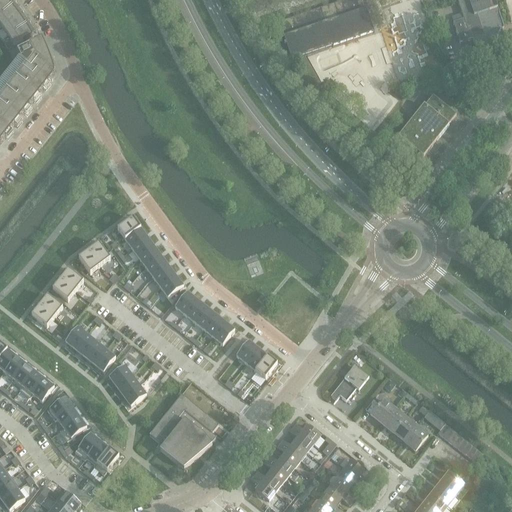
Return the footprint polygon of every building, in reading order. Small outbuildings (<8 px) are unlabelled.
[(0,148),(39,99),(53,81),(49,78),(54,72),(51,66),(50,63),(49,59),(46,53),(44,47),(42,44),(29,50),(21,45),(37,36),(34,29),(30,24),(29,22),(26,17),(23,13),(21,11),(16,5),(12,0),(0,0),(0,40),(2,42),(7,52),(8,54),(10,57),(12,61),(14,65),(16,69),(0,88),(0,148)] [(370,0),(347,0),(344,1),(320,9),(333,48),(374,34),(372,28),(379,26),(370,0)] [(494,0),(456,0),(464,20),(453,24),(460,44),(473,40),(478,56),(492,51),(493,51),(497,42),(497,41),(496,40),(500,30),(502,31),(503,30),(504,29),(504,28),(494,0)] [(320,9),(282,22),(273,25),(283,57),(289,55),(292,62),(307,57),(333,48),(320,9)] [(457,115),(433,97),(426,107),(425,106),(399,139),(423,159),(450,126),(449,126),(457,115)] [(511,209),(505,202),(487,219),(496,228),(511,212),(511,213),(511,212),(511,209)] [(511,212),(496,228),(503,235),(511,225),(511,213),(511,212)] [(133,221),(118,232),(125,242),(141,231),(133,221)] [(511,225),(503,235),(510,242),(511,240),(511,225)] [(141,231),(125,242),(132,252),(148,241),(141,231)] [(148,241),(132,252),(139,262),(155,250),(148,241)] [(99,246),(89,253),(101,269),(111,262),(99,246)] [(155,250),(139,262),(147,271),(162,260),(155,250)] [(89,253),(79,261),(90,277),(101,269),(89,253)] [(162,260),(147,271),(154,281),(169,270),(162,260)] [(169,270),(154,281),(161,291),(176,279),(169,270)] [(69,272),(61,282),(76,294),(84,284),(69,272)] [(176,279),(161,291),(168,301),(184,289),(176,279)] [(61,282),(53,292),(68,304),(76,294),(61,282)] [(187,295),(175,310),(185,318),(197,303),(187,295)] [(48,299),(40,308),(55,320),(63,311),(48,299)] [(197,303),(185,318),(194,325),(206,310),(197,303)] [(40,308),(32,318),(47,330),(55,320),(40,308)] [(206,310),(194,325),(204,333),(216,318),(206,310)] [(216,318),(204,333),(213,340),(225,325),(216,318)] [(225,325),(213,340),(223,348),(235,333),(225,325)] [(78,329),(66,345),(75,352),(87,337),(78,329)] [(87,337),(75,352),(85,360),(97,344),(87,337)] [(97,344),(85,360),(94,367),(107,352),(97,344)] [(249,344),(236,359),(246,367),(258,352),(249,344)] [(7,352),(0,361),(0,371),(5,375),(17,360),(7,352)] [(107,352),(94,367),(104,375),(116,360),(107,352)] [(258,352),(246,367),(256,374),(268,359),(258,352)] [(256,374),(250,381),(260,388),(278,367),(268,359),(256,374)] [(17,360),(5,375),(14,382),(26,367),(17,360)] [(14,382),(12,384),(13,384),(21,391),(22,392),(35,375),(26,367),(14,382)] [(125,369),(109,380),(117,390),(132,379),(125,369)] [(369,380),(359,372),(355,369),(331,398),(336,403),(340,398),(347,403),(357,391),(359,393),(369,380)] [(21,391),(20,393),(20,394),(30,401),(33,398),(33,397),(45,382),(35,375),(22,392),(21,391)] [(132,379),(117,390),(124,400),(139,388),(132,379)] [(45,382),(33,397),(33,398),(43,405),(55,390),(45,382)] [(139,388),(124,400),(131,410),(147,398),(139,388)] [(219,427),(182,397),(150,437),(160,445),(161,443),(165,446),(160,452),(184,471),(212,447),(206,440),(211,435),(212,436),(219,427)] [(65,400),(48,413),(55,423),(55,424),(57,422),(73,411),(65,400)] [(382,427),(383,427),(395,411),(384,402),(380,408),(373,403),(366,412),(372,417),(371,418),(372,419),(373,418),(383,426),(382,427)] [(423,408),(419,412),(426,418),(430,413),(423,408)] [(73,411),(57,422),(64,431),(64,432),(80,420),(73,411)] [(395,411),(383,427),(384,426),(394,435),(393,435),(394,436),(406,420),(395,411)] [(64,431),(60,434),(60,435),(68,445),(87,430),(80,420),(64,432),(64,431)] [(406,420),(394,436),(395,435),(405,443),(404,444),(405,444),(417,429),(406,420)] [(296,426),(293,430),(314,447),(321,439),(307,428),(303,432),(296,426)] [(438,435),(443,439),(451,430),(446,426),(438,435)] [(417,429),(405,444),(405,445),(406,444),(416,452),(415,453),(416,453),(428,438),(417,429)] [(297,440),(294,444),(308,455),(314,447),(293,430),(290,434),(297,440)] [(451,430),(443,439),(448,443),(455,434),(451,430)] [(455,434),(448,443),(452,447),(460,437),(455,434)] [(90,436),(75,455),(85,463),(86,463),(87,462),(87,461),(100,444),(90,436)] [(460,437),(452,447),(457,450),(464,441),(460,437)] [(464,441),(457,450),(461,454),(469,445),(464,441)] [(283,442),(280,446),(301,463),(308,455),(294,444),(291,448),(283,442)] [(329,446),(323,454),(328,458),(334,450),(337,447),(332,443),(329,446)] [(100,444),(87,461),(87,462),(96,468),(96,469),(110,452),(100,444)] [(469,445),(461,454),(466,458),(474,448),(469,445)] [(284,456),(281,460),(295,471),(301,463),(280,446),(277,450),(284,456)] [(474,448),(466,458),(471,461),(478,452),(474,448)] [(96,468),(94,470),(94,471),(99,474),(104,478),(107,475),(119,459),(110,452),(96,469),(96,468)] [(483,456),(478,452),(471,461),(476,465),(483,456)] [(270,458),(267,462),(288,479),(295,471),(281,460),(278,464),(270,458)] [(346,459),(340,467),(344,471),(365,488),(369,484),(361,478),(365,474),(346,459)] [(272,472),(268,476),(282,487),(288,479),(267,462),(264,466),(272,472)] [(94,471),(90,476),(95,480),(99,474),(94,471)] [(365,488),(344,471),(338,479),(352,490),(355,486),(362,492),(365,488)] [(6,472),(0,475),(0,490),(13,481),(6,472)] [(258,474),(255,478),(276,495),(282,487),(268,476),(265,480),(258,474)] [(440,486),(456,498),(465,487),(449,475),(448,475),(449,476),(441,486),(440,486)] [(259,488),(255,492),(269,503),(276,495),(255,478),(251,482),(259,488)] [(352,490),(338,479),(336,478),(334,478),(332,479),(330,482),(330,484),(330,486),(331,487),(353,504),(356,500),(348,494),(352,490)] [(13,481),(0,490),(0,500),(2,504),(18,492),(20,491),(13,481)] [(432,497),(431,497),(447,509),(456,498),(440,486),(441,487),(432,497)] [(353,504),(331,487),(325,495),(339,506),(342,502),(350,508),(353,504)] [(18,492),(2,504),(8,511),(12,511),(25,503),(18,492)] [(64,493),(57,503),(67,511),(77,511),(81,507),(64,493)] [(338,511),(336,510),(339,506),(325,495),(319,503),(329,511),(338,511)] [(423,508),(427,511),(444,511),(447,509),(431,497),(432,498),(424,508),(423,508)] [(67,511),(57,503),(49,511),(67,511)] [(329,511),(319,503),(312,511),(313,511),(329,511)]
